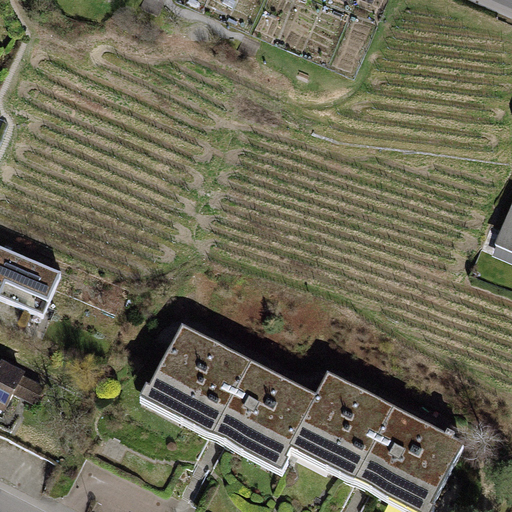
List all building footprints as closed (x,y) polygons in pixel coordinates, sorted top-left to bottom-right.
[(511,253),(511,211),(497,247),(511,253)] [(61,272),(0,245),(0,292),(44,311),(61,272)] [(295,457),(322,403),(186,332),(147,406),(284,477),(295,457)] [(0,363),(0,415),(2,417),(26,372),(2,359),(0,363)] [(403,511),(440,511),(473,449),(334,380),(322,403),(295,457),(403,511)]
